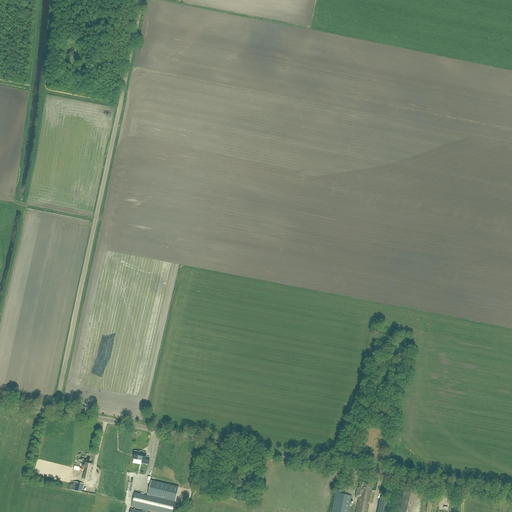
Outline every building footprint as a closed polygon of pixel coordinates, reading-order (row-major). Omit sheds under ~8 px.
[(148,464),(149,458),(145,457),(146,453),(135,451),(133,459),(142,461),(141,463),(148,464)] [(90,472),(92,464),(85,463),(84,467),(85,468),(85,471),(84,471),(82,478),(89,480),(91,472),(90,472)] [(175,502),(179,488),(151,481),(147,495),(175,502)] [(73,482),(72,485),(69,484),(68,490),(71,490),(82,492),(84,484),(73,482)] [(367,511),(369,506),(367,506),(368,503),(369,503),(372,493),(370,492),(371,490),(372,490),(373,485),(360,482),(357,497),(359,498),(355,511),(367,511)] [(337,489),(331,511),(348,511),(352,496),(342,494),(342,491),(337,489)] [(147,511),(148,510),(158,511),(172,511),(175,502),(134,493),(131,506),(142,509),(142,511),(130,509),(129,511),(147,511)] [(380,498),(376,511),(389,511),(392,500),(380,498)]
